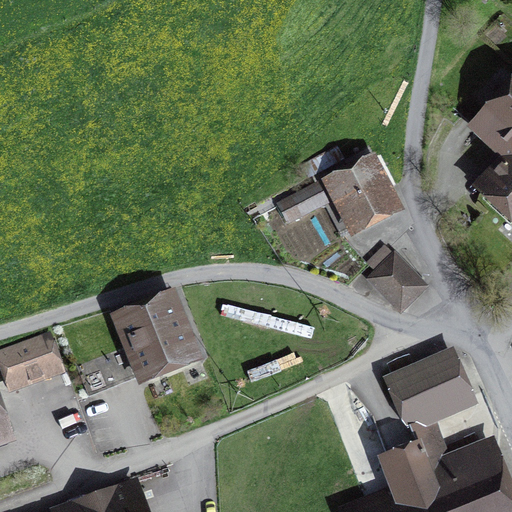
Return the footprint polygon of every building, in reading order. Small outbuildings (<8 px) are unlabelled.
[(511,98),(479,133),(495,148),(493,150),(505,162),(481,189),(511,217),(511,98)] [(392,210),(367,160),(331,178),(336,188),(320,196),(315,186),(293,198),(301,215),(324,203),(341,236),(392,210)] [(400,310),(424,287),(394,256),(371,280),(400,310)] [(190,358),(168,302),(123,319),(124,321),(116,324),(125,346),(137,377),(145,374),(145,375),(190,358)] [(46,339),(2,355),(13,386),(57,371),(46,339)] [(137,377),(125,346),(69,369),(81,399),(137,377)] [(456,372),(448,375),(442,359),(392,381),(411,426),(410,427),(418,448),(390,459),(399,488),(428,476),(426,469),(443,462),(424,420),(422,414),(432,409),(436,417),(469,402),(456,372)] [(0,440),(10,437),(0,409),(0,440)] [(233,511),(231,457),(216,458),(218,511),(233,511)] [(511,511),(511,500),(497,462),(372,511),(511,511)] [(133,511),(126,493),(71,511),(133,511)]
